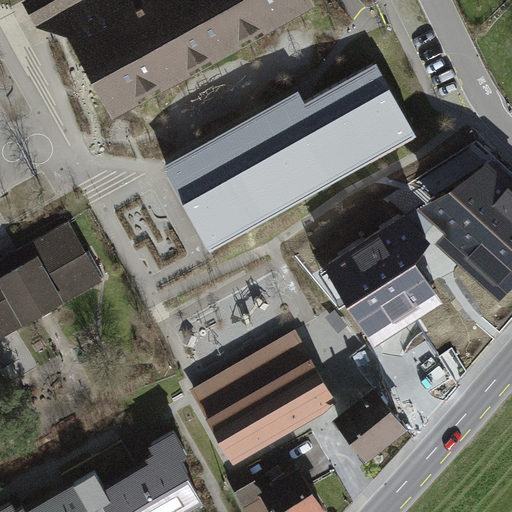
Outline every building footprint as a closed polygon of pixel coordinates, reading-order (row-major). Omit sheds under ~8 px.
[(66,34),(78,28),(82,26),(87,9),(103,13),(128,0),(28,0),(23,3),(28,11),(36,26),(66,34)] [(128,0),(103,13),(87,9),(82,26),(78,28),(81,32),(76,48),(93,53),(120,102),(303,0),(128,0)] [(415,132),(376,62),(171,175),(211,246),(415,132)] [(511,185),(487,162),(431,198),(455,220),(445,230),(506,285),(511,277),(511,185)] [(427,235),(405,215),(329,263),(370,328),(434,289),(410,252),(427,235)] [(68,221),(0,259),(0,334),(100,278),(68,221)] [(348,325),(335,309),(325,317),(338,333),(348,325)] [(300,340),(198,399),(232,457),(321,405),(320,403),(333,396),(300,340)] [(375,389),(339,417),(366,451),(402,423),(375,389)] [(10,501),(0,506),(0,511),(164,511),(198,492),(186,472),(188,470),(180,455),(186,451),(174,429),(151,443),(156,451),(149,455),(154,464),(108,491),(104,483),(136,465),(122,439),(62,473),(71,489),(30,511),(26,511),(22,505),(15,509),(10,501)] [(277,483),(263,492),(275,511),(310,511),(322,505),(299,469),(286,477),(279,465),(269,471),(277,483)] [(244,504),(260,495),(247,473),(231,482),(244,504)]
